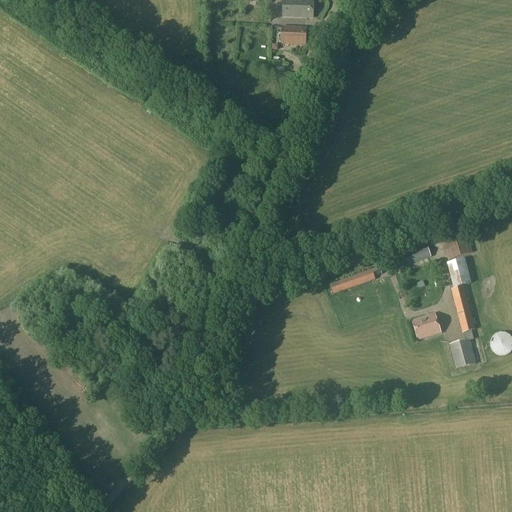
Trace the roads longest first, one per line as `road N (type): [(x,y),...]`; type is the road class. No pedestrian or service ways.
road 1 (track): [(345,0),(286,108),(243,275),(186,386),(95,511)]
road 2 (track): [(511,203),(233,293)]
road 3 (unknown): [(94,20),(278,141)]
